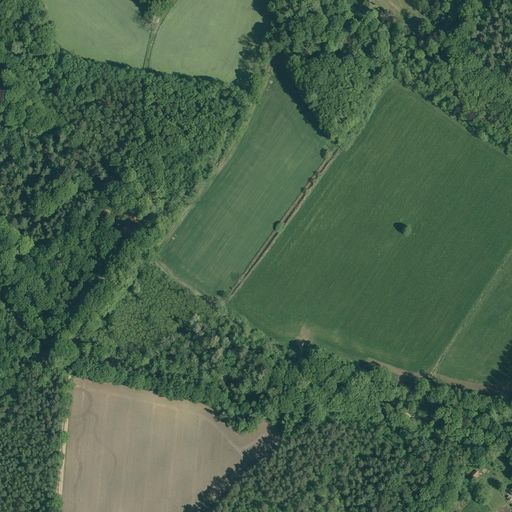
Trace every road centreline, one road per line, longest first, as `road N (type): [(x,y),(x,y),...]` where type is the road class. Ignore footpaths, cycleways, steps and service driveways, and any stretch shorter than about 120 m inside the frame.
road 1 (track): [(511,441),(502,432),(87,345),(0,259)]
road 2 (track): [(58,511),(70,342)]
